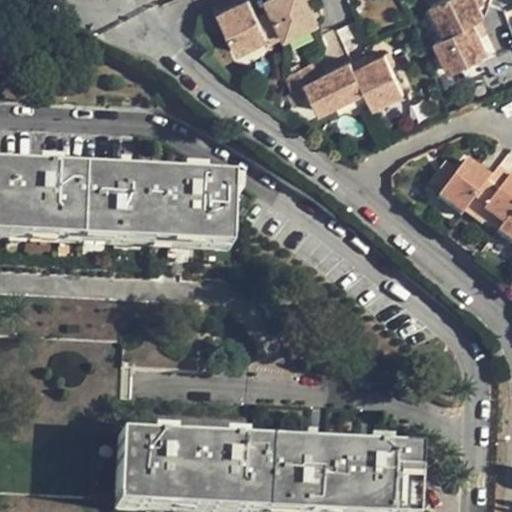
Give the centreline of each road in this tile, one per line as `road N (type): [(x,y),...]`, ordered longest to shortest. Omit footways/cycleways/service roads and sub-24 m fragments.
road 1 (residential): [(470,418),(462,356),(439,328),(171,132),(0,119)]
road 2 (unknown): [(290,390),(243,309),(214,289),(0,280)]
road 3 (residential): [(134,379),(358,397),(470,418)]
road 4 (residential): [(355,191),(144,31)]
road 5 (residential): [(355,191),(448,269),(511,337)]
road 6 (residential): [(511,131),(475,124),(386,160),(355,191)]
